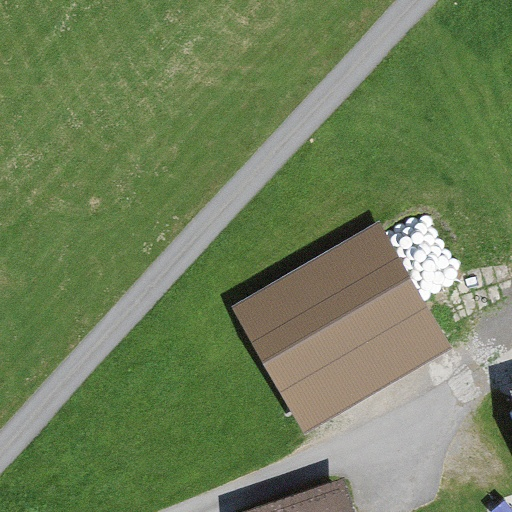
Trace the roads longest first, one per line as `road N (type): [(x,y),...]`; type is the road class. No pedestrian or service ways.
road 1 (unclassified): [(0,458),(426,0)]
road 2 (track): [(298,473),(511,364)]
